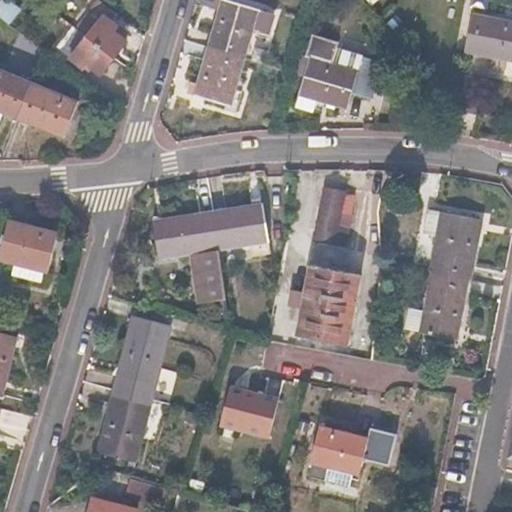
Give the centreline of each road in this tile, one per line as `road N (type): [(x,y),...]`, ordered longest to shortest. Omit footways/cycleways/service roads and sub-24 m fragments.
road 1 (residential): [(511,163),(259,150),(126,166)]
road 2 (residential): [(31,511),(126,166)]
road 3 (residential): [(297,359),(500,401)]
road 4 (residential): [(126,166),(179,0)]
road 5 (residential): [(126,166),(61,180),(0,175)]
